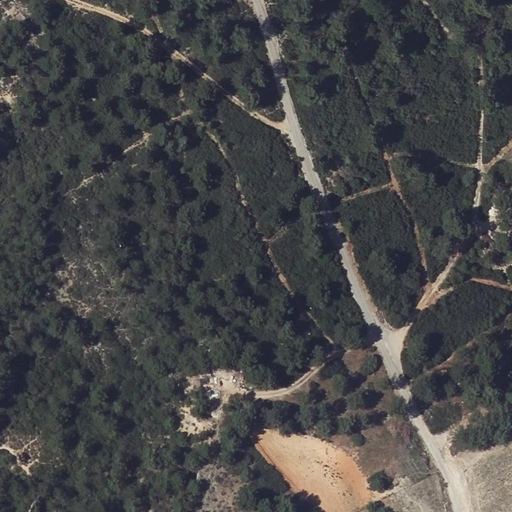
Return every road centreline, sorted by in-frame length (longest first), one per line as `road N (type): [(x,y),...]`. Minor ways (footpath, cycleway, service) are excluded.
road 1 (track): [(255,0),(313,173),(459,511)]
road 2 (track): [(300,133),(231,97),(131,20),(72,0)]
